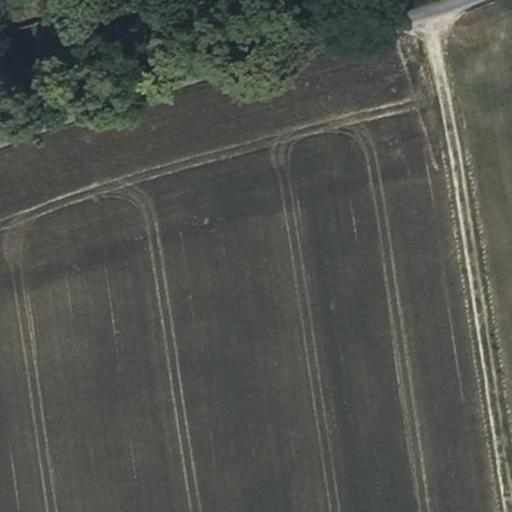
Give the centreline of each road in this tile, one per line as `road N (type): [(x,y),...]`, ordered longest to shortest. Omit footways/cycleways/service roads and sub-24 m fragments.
road 1 (track): [(425,4),(509,511)]
road 2 (residential): [(0,138),(440,0)]
